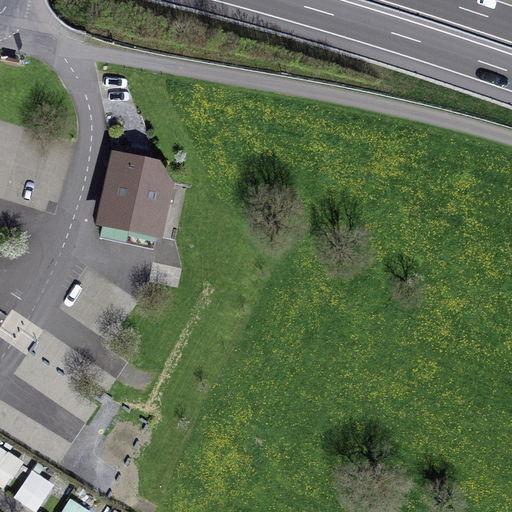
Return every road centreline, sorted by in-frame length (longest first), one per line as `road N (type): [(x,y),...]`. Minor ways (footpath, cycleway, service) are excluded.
road 1 (unclassified): [(0,17),(57,45),(511,138)]
road 2 (motorway): [(277,0),(511,74)]
